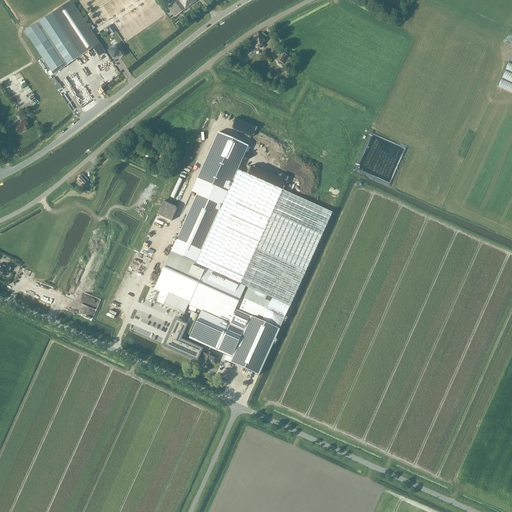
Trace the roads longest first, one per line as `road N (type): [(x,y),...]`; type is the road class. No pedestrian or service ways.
road 1 (unclassified): [(474,511),(0,297)]
road 2 (unclassified): [(0,222),(38,201),(217,58),(312,0)]
road 3 (unclassified): [(0,177),(246,0)]
